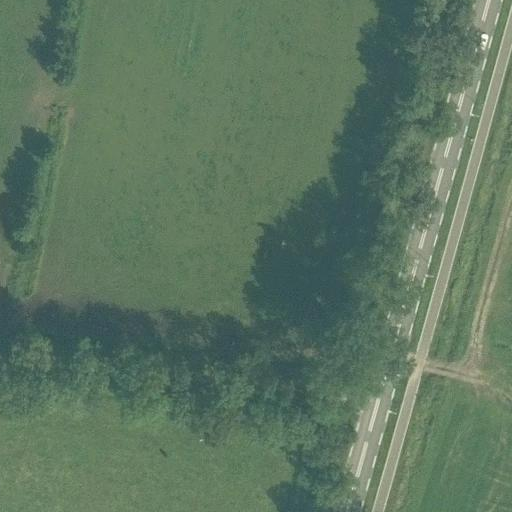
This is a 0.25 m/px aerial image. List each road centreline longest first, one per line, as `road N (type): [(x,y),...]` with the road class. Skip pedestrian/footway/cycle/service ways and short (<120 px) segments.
road 1 (primary): [(346,511),(487,0)]
road 2 (track): [(0,341),(380,387)]
